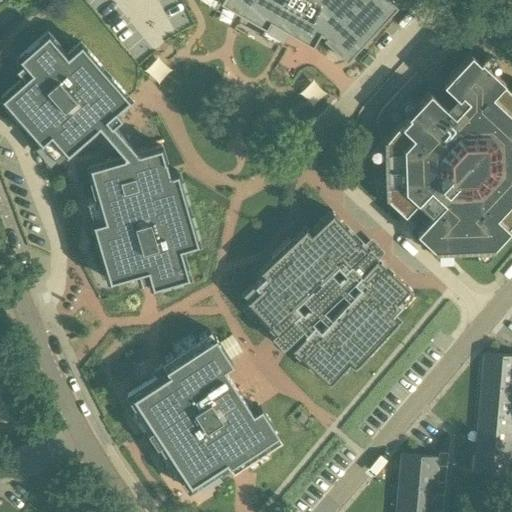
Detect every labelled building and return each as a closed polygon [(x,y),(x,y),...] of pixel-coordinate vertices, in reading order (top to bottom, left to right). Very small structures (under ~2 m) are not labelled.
[(226,0),(266,26),(271,18),(288,28),(292,22),(304,30),(301,35),(312,42),(321,28),(328,32),(325,37),(347,57),(398,1),(397,0),(226,0)] [(98,125),(107,117),(112,123),(120,115),(115,109),(122,104),(126,109),(134,102),(79,41),(66,53),(46,31),(17,56),(21,61),(14,68),(22,77),(0,95),(0,97),(39,142),(50,132),(67,152),(98,125)] [(478,60),(469,52),(442,82),(454,94),(444,105),(428,90),(382,140),(384,195),(404,214),(416,201),(431,214),(415,231),(435,249),(490,247),(511,223),(511,88),(480,59),(478,60)] [(124,154),(87,165),(92,182),(90,183),(92,192),(94,191),(102,217),(90,221),(107,279),(145,269),(150,286),(188,276),(180,247),(197,242),(177,170),(168,172),(160,144),(137,151),(112,123),(107,117),(98,125),(124,154)] [(364,245),(334,213),(322,225),(318,221),(308,230),(303,225),(289,238),(287,236),(269,253),(271,256),(257,268),(262,274),(251,284),(255,288),(243,299),(273,332),(270,335),(280,345),(299,327),(289,317),(297,309),(291,303),(304,291),(310,298),(316,293),(317,295),(324,287),(323,286),(328,281),(322,274),(334,263),(340,269),(347,262),(357,273),(351,280),(359,287),(320,329),(312,322),(289,346),(323,377),(334,365),(338,369),(347,359),(353,364),(367,349),(361,344),(378,326),(383,331),(396,318),(391,312),(400,302),(396,299),(407,286),(376,257),(381,253),(369,240),(364,245)] [(214,335),(213,335),(209,329),(159,362),(160,365),(153,370),(155,374),(125,394),(148,430),(147,431),(163,455),(164,454),(188,489),(219,469),(222,474),(230,468),(231,471),(282,439),(277,433),(278,432),(261,405),(252,410),(223,367),(232,362),(214,335)] [(511,354),(485,353),(484,368),(488,368),(487,382),(511,383),(511,354)] [(511,383),(487,382),(483,381),(482,397),(485,397),(484,411),(511,413),(511,383)] [(511,413),(484,411),(481,410),(479,426),(483,426),(482,440),(511,442),(511,413)] [(511,442),(482,440),(478,439),(477,455),(480,455),(479,470),(511,472),(511,442)] [(446,461),(447,453),(438,452),(438,456),(401,453),(400,469),(403,469),(402,482),(402,483),(435,485),(435,481),(437,460),(446,461)] [(444,490),(445,482),(435,481),(435,485),(402,483),(402,482),(398,482),(397,498),(401,498),(400,511),(399,511),(401,511),(432,511),(433,510),(435,489),(444,490)]
